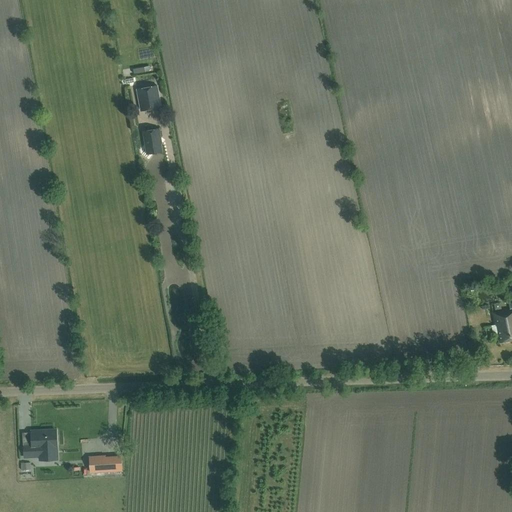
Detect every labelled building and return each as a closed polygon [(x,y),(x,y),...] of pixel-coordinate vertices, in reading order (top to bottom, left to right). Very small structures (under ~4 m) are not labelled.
[(141,109),(161,106),(157,85),(137,89),(141,109)] [(147,154),(162,151),(160,139),(161,138),(159,128),(143,131),(147,154)] [(500,342),(511,339),(511,308),(493,312),(496,326),(497,325),(500,342)] [(33,443),(25,444),(25,455),(40,455),(40,447),(57,447),(56,430),(32,430),(33,443)] [(118,454),(102,455),(102,452),(87,453),(87,468),(118,467),(118,454)]
